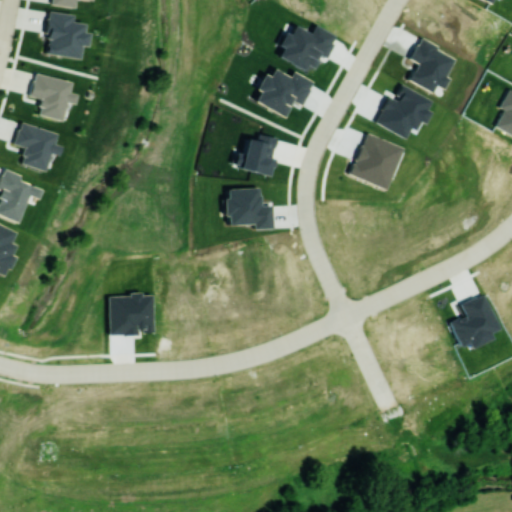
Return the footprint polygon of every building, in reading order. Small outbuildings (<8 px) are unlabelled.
[(76,57),(78,44),(84,45),(86,31),(81,30),(82,22),(70,20),(71,13),(47,10),(40,52),(76,57)] [(68,80),(32,71),(26,95),(38,98),(34,113),(58,119),(63,101),(71,103),(74,93),(66,91),(68,80)] [(54,132),(17,120),(10,143),(21,146),(16,162),(41,170),(47,152),(55,154),(58,145),(51,143),(54,132)] [(266,174),(274,137),(255,133),(254,139),(243,137),(236,168),(266,174)] [(38,187),(16,180),(18,174),(0,167),(0,215),(13,220),(23,193),(34,197),(38,187)]
